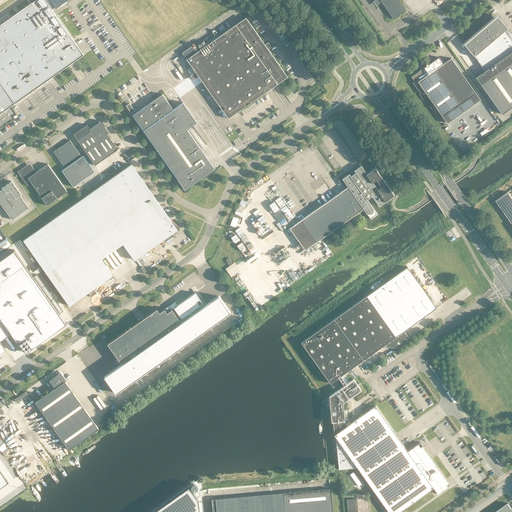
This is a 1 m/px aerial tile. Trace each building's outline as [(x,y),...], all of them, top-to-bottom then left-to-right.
[(0,113),(15,103),(69,65),(84,55),(52,9),(55,7),(56,8),(66,1),(65,0),(29,0),(32,3),(0,24),(0,113)] [(366,0),(354,0),(386,45),(394,39),(366,0)] [(398,0),(386,0),(407,30),(415,24),(398,0)] [(428,0),(411,0),(424,18),(436,10),(428,0)] [(219,36),(217,33),(215,30),(212,32),(214,35),(216,38),(186,59),(228,118),(287,77),(268,49),(269,48),(267,44),(265,45),(246,17),(219,36)] [(502,114),(511,106),(511,40),(501,25),(502,24),(496,18),(466,43),(485,70),(484,71),(485,72),(477,77),(477,76),(476,77),(502,114)] [(425,66),(423,68),(411,76),(414,81),(412,83),(420,93),(424,91),(447,123),(480,100),(451,58),(443,63),(439,57),(428,64),(426,64),(425,66)] [(183,102),(173,109),(162,94),(132,115),(185,189),(215,168),(187,129),(197,122),(183,102)] [(135,111),(129,103),(126,106),(131,113),(135,111)] [(86,125),(73,134),(95,165),(118,149),(107,134),(109,132),(101,121),(100,121),(89,129),(86,125)] [(53,151),(65,168),(62,170),(73,186),(95,171),(83,155),(81,156),(70,140),(53,151)] [(47,205),(67,191),(48,164),(36,172),(30,163),(17,172),(27,186),(31,183),(47,205)] [(131,164),(23,240),(70,306),(88,292),(91,297),(97,293),(93,289),(112,275),(101,259),(123,243),(134,260),(163,239),(165,241),(174,235),(172,233),(174,232),(175,233),(180,227),(170,219),(131,164)] [(348,187),(289,228),(305,250),(363,209),(371,219),(378,214),(367,199),(372,196),(379,206),(386,201),(394,195),(375,168),(367,173),(361,165),(354,170),(353,169),(348,173),(349,174),(342,178),(348,187)] [(21,195),(12,181),(2,188),(3,189),(0,190),(0,202),(12,219),(29,208),(20,195),(21,195)] [(511,197),(508,192),(495,200),(511,223),(511,197)] [(7,238),(1,242),(0,242),(0,252),(11,245),(7,238)] [(15,250),(0,260),(0,353),(6,349),(0,340),(11,332),(25,352),(66,323),(15,250)] [(234,263),(226,269),(228,273),(237,267),(234,263)] [(407,267),(301,342),(330,383),(338,377),(340,380),(342,378),(341,376),(383,346),(397,348),(410,339),(404,331),(436,308),(407,267)] [(195,292),(174,307),(182,318),(203,303),(195,292)] [(219,296),(104,376),(116,393),(230,312),(219,296)] [(157,309),(107,343),(120,361),(179,320),(172,309),(167,313),(164,309),(159,312),(157,309)] [(66,380),(63,375),(61,372),(59,374),(59,373),(49,380),(55,388),(35,402),(69,449),(98,428),(95,424),(95,423),(90,417),(91,417),(90,416),(84,408),(79,401),(73,393),(73,392),(68,386),(68,385),(65,381),(66,380)] [(341,387),(329,396),(331,422),(333,422),(334,434),(336,437),(339,469),(357,467),(372,488),(388,511),(398,511),(433,487),(436,492),(438,494),(448,486),(446,484),(449,483),(446,479),(420,442),(407,451),(375,405),(347,425),(343,421),(345,421),(343,403),(349,398),(362,390),(358,385),(360,384),(359,382),(357,383),(354,379),(347,384),(342,378),(340,380),(344,386),(341,387)] [(25,391),(14,399),(16,401),(27,394),(25,391)] [(0,488),(8,482),(0,470),(0,488)] [(189,486),(151,511),(199,511),(198,499),(189,486)] [(211,499),(212,511),(332,511),(331,488),(211,499)] [(347,499),(348,511),(347,511),(356,511),(358,511),(357,498),(347,499)] [(511,511),(511,508),(508,503),(494,511),(511,511)]
